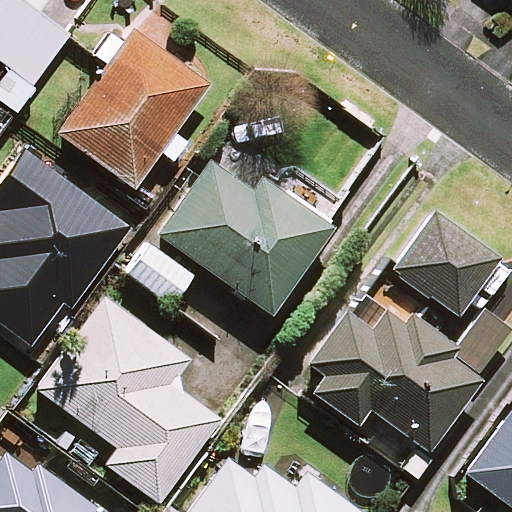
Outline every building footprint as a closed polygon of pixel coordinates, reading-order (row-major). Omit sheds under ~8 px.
[(63,32),(15,0),(1,0),(0,2),(0,60),(6,64),(0,72),(0,102),(10,109),(63,32)] [(197,84),(124,30),(51,131),(125,185),(152,147),(167,157),(178,141),(163,131),(197,84)] [(244,190),(198,158),(147,231),(260,311),(322,223),(254,175),(244,190)] [(490,256),(419,207),(379,265),(450,314),(490,256)] [(182,273),(137,240),(116,269),(161,302),(182,273)] [(393,320),(349,289),(296,364),(313,375),(302,390),(347,421),(359,405),(419,447),(477,365),(400,310),(393,320)] [(178,356),(93,295),(28,386),(110,445),(97,462),(148,499),(208,416),(160,381),(178,356)] [(511,511),(511,398),(506,394),(451,467),(511,511)] [(91,511),(0,444),(0,511),(91,511)] [(243,474),(217,455),(176,511),(354,511),(295,470),(285,485),(253,461),(243,474)]
